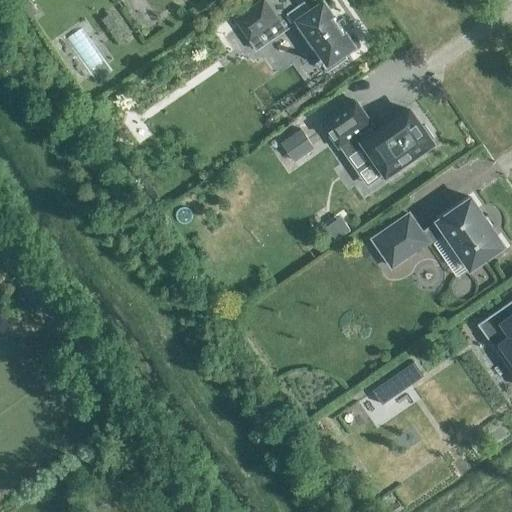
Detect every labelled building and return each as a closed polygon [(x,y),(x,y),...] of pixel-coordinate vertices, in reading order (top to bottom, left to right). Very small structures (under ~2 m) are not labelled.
[(289,0),(263,0),(237,18),(251,39),(288,14),(294,23),(297,22),(315,49),(313,50),(328,72),(348,58),(345,54),(356,46),(346,32),(345,32),(334,16),(335,16),(325,1),(311,10),(304,1),(295,8),(289,0)] [(356,101),(323,125),(339,148),(359,134),(364,141),(363,142),(386,175),(432,143),(430,140),(433,138),(424,125),(421,127),(409,110),(375,134),(369,126),(372,124),(356,101)] [(139,120),(148,133),(161,124),(152,111),(139,120)] [(315,148),(301,128),(280,143),(294,163),(315,148)] [(419,184),(425,200),(442,193),(436,177),(419,184)] [(471,198),(438,221),(471,269),(505,246),(491,227),(492,226),(486,216),(485,217),(471,198)] [(342,203),(329,209),(336,224),(348,218),(342,203)] [(430,242),(410,212),(371,239),(391,269),(430,242)] [(441,261),(429,263),(432,277),(443,275),(441,261)] [(511,300),(478,324),(496,351),(505,345),(511,355),(511,300)] [(382,405),(423,377),(413,363),(372,391),(382,405)]
